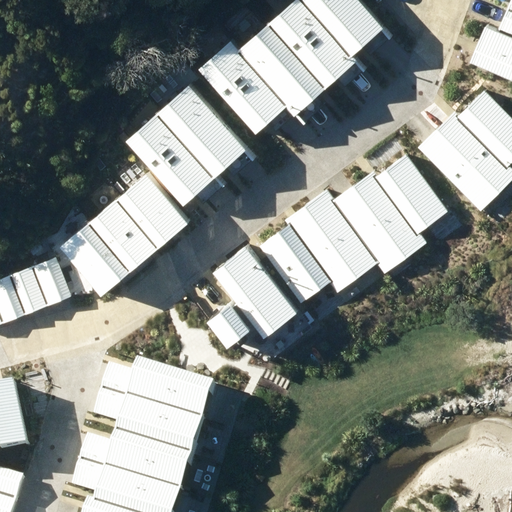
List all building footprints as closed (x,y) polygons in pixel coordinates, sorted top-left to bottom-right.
[(299,0),(272,0),(256,16),(327,87),(357,58),(299,0)] [(362,0),(302,0),(360,57),(390,27),(362,0)] [(255,18),(225,48),(296,119),(326,90),(255,18)] [(511,27),(508,26),(494,66),(511,72),(511,27)] [(210,35),(180,65),(251,136),(281,107),(210,35)] [(172,76),(142,106),(213,177),(243,148),(172,76)] [(511,108),(485,87),(462,116),(511,155),(511,108)] [(140,107),(110,137),(181,208),(211,179),(140,107)] [(511,166),(449,109),(416,146),(491,213),(511,189),(511,166)] [(400,143),(367,170),(429,249),(462,222),(400,143)] [(355,170),(322,196),(385,275),(418,249),(355,170)] [(316,197),(283,223),(346,302),(379,276),(316,197)] [(281,225),(248,251),(310,330),(343,304),(281,225)] [(171,511),(213,377),(137,354),(133,367),(108,360),(92,412),(116,419),(110,438),(86,431),(71,481),(95,488),(93,497),(87,495),(81,511),(171,511)] [(0,446),(27,441),(14,377),(0,380),(0,446)] [(0,511),(11,511),(23,474),(0,467),(0,511)]
